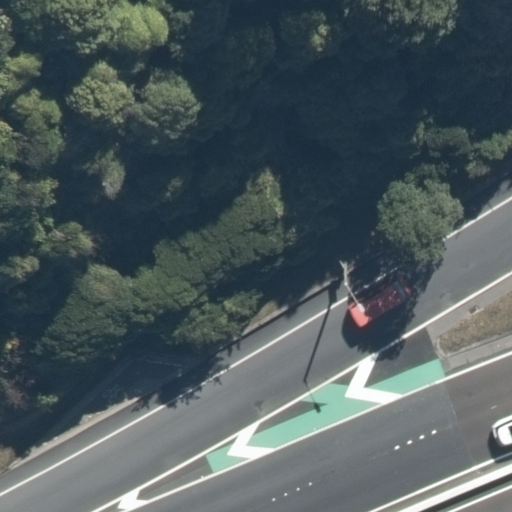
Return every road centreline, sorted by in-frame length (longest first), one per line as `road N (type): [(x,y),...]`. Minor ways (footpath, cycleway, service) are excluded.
road 1 (trunk): [(45,511),(511,246)]
road 2 (trunk): [(252,511),(511,406)]
